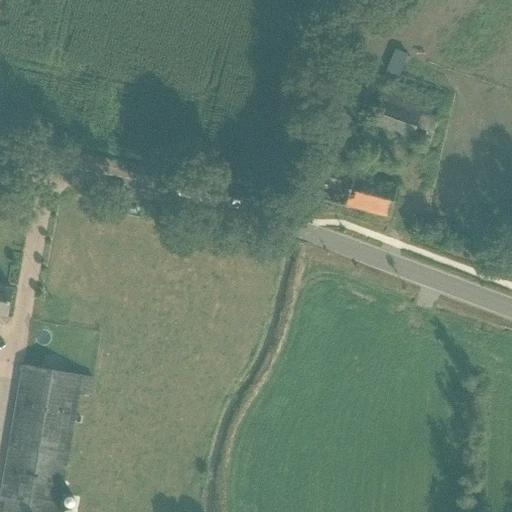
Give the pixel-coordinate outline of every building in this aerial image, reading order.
[(425,99),(387,90),(379,105),(422,116),(425,99)] [(422,116),(379,105),(369,126),(429,148),(439,122),(422,116)] [(309,199),(386,217),(394,182),(344,170),(353,135),(326,129),(309,199)] [(0,314),(7,315),(11,289),(0,286),(0,314)] [(59,511),(80,398),(83,380),(25,369),(1,511),(59,511)]
